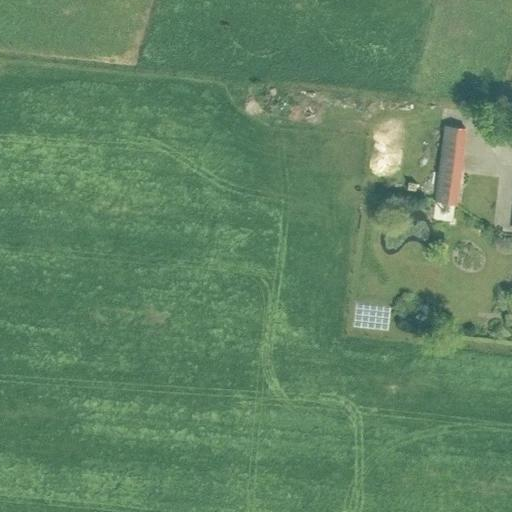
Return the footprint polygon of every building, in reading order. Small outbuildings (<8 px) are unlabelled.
[(458,203),(468,128),(444,125),(434,200),(458,203)] [(409,134),(406,211),(429,212),(432,134),(409,134)] [(511,187),(488,185),(481,243),(511,247),(511,246),(511,187)] [(386,222),(379,234),(389,240),(396,229),(386,222)] [(318,328),(353,329),(353,307),(318,306),(318,328)]
